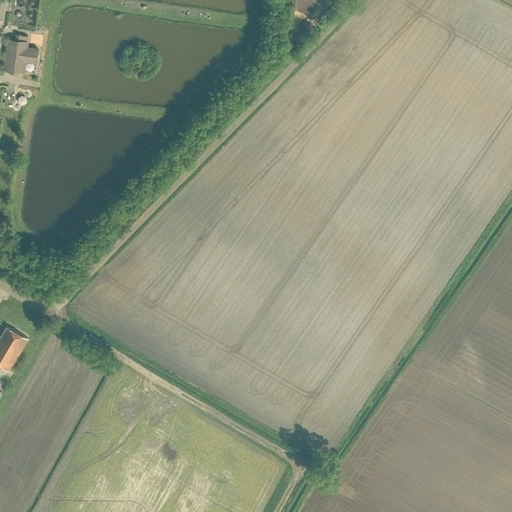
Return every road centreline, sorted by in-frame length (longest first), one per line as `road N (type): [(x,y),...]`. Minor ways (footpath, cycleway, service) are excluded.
road 1 (unclassified): [(50,313),(357,0)]
road 2 (track): [(273,511),(298,462),(50,313)]
